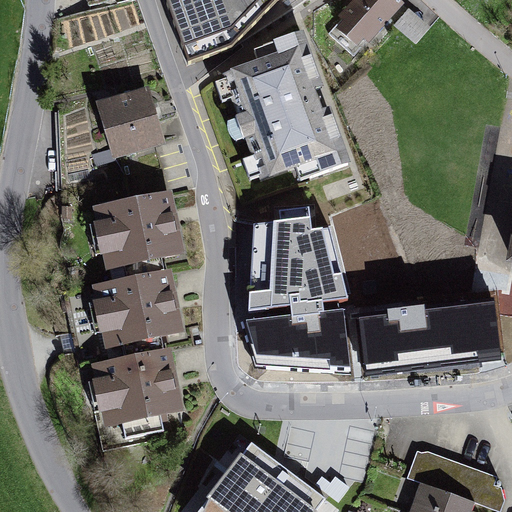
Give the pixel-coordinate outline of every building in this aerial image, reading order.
[(164,0),(188,66),(232,51),(280,0),(164,0)] [(392,0),(359,0),(329,34),(354,57),(399,6),(392,0)] [(410,9),(396,26),(417,45),(432,28),(410,9)] [(260,70),(222,84),(260,188),(293,177),(298,189),(351,170),(331,114),(318,119),(311,101),(322,97),(301,41),(256,57),(260,70)] [(148,94),(93,109),(109,167),(164,152),(148,94)] [(167,197),(88,213),(101,277),(180,261),(167,197)] [(282,229),(250,229),(251,295),(313,294),(312,209),(282,210),(282,229)] [(167,274),(84,293),(99,355),(182,336),(167,274)] [(440,306),(356,318),(364,371),(425,362),(428,382),(491,374),(482,313),(441,319),(440,306)] [(284,322),(242,322),(248,380),(311,380),(311,371),(320,370),(314,324),(285,327),(284,322)] [(170,356),(86,374),(100,439),(184,420),(170,356)] [(246,456),(215,445),(200,479),(186,511),(334,511),(327,457),(246,456)] [(420,484),(475,504),(497,511),(500,511),(505,501),(502,488),(495,485),(497,479),(418,451),(408,479),(420,484)] [(409,511),(472,511),(475,504),(420,484),(409,511)]
